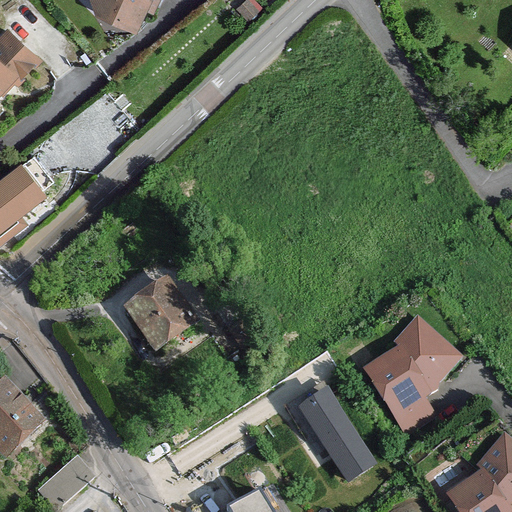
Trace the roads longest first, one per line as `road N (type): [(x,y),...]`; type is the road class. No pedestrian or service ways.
road 1 (residential): [(0,292),(314,0)]
road 2 (tertiary): [(0,295),(44,345),(150,511)]
